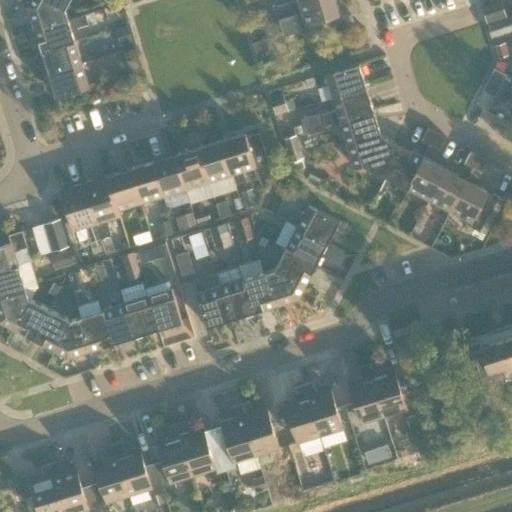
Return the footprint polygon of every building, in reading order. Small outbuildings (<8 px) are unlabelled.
[(68,16),(66,8),(49,0),(30,0),(28,5),(35,27),(68,16)] [(49,0),(66,8),(69,0),(49,0)] [(284,35),(309,28),(308,23),(340,13),(335,0),(299,0),(303,11),(279,18),(284,35)] [(500,0),(482,6),(488,23),(507,17),(501,0),(500,0)] [(42,50),(75,39),(72,28),(89,23),(86,13),(69,19),(68,16),(35,27),(42,50)] [(507,17),(488,23),(492,36),(511,30),(511,25),(509,16),(507,17)] [(113,28),(118,45),(133,40),(128,23),(113,28)] [(253,42),(259,63),(273,58),(266,38),(253,42)] [(49,72),(82,62),(75,39),(42,50),(49,72)] [(495,45),(499,57),(510,54),(506,42),(495,45)] [(143,69),(138,55),(127,59),(131,73),(143,69)] [(498,60),(495,66),(503,70),(507,62),(506,61),(498,60)] [(57,97),(90,86),(82,62),(49,72),(57,97)] [(334,97),(367,86),(360,62),(326,73),(334,97)] [(495,94),(507,72),(494,65),(483,88),(495,94)] [(329,123),(341,120),(374,109),(367,86),(334,97),(336,104),(325,108),(329,123)] [(511,99),(509,94),(504,91),(500,100),(508,104),(511,99)] [(276,114),(289,110),(283,92),(270,96),(276,114)] [(365,164),(382,134),(374,109),(341,120),(355,167),(365,164)] [(317,113),(301,118),(305,130),(321,125),(317,113)] [(431,144),(437,132),(428,127),(421,140),(431,144)] [(246,132),(222,139),(232,173),(255,166),(256,169),(270,165),(260,132),(247,136),(246,132)] [(437,132),(431,144),(440,149),(446,137),(437,132)] [(283,138),(291,160),(304,156),(296,134),(283,138)] [(387,176),(403,145),(382,134),(365,164),(387,176)] [(209,180),(232,173),(222,139),(199,147),(209,180)] [(408,187),(424,156),(403,145),(387,176),(408,187)] [(186,187),(209,180),(199,147),(176,154),(186,187)] [(473,166),(480,154),(471,149),(464,162),(473,166)] [(164,194),(186,187),(176,154),(153,161),(164,194)] [(480,154),(473,166),(482,171),(489,159),(480,154)] [(429,198),(445,167),(424,156),(408,187),(429,198)] [(141,201),(164,194),(153,161),(130,168),(141,201)] [(450,209),(467,179),(445,167),(429,198),(450,209)] [(118,208),(119,208),(141,201),(130,168),(107,175),(118,208)] [(322,178),(310,171),(306,179),(317,186),(322,178)] [(121,215),(119,208),(118,208),(107,175),(84,182),(101,237),(112,234),(107,219),(121,215)] [(473,221),(489,190),(467,179),(450,209),(473,221)] [(91,241),(101,237),(84,182),(60,190),(73,230),(86,226),(91,241)] [(240,191),(245,207),(258,203),(253,187),(240,191)] [(227,199),(216,202),(220,216),(231,212),(227,199)] [(328,242),(340,220),(309,203),(297,226),(328,242)] [(196,212),(198,221),(210,217),(208,208),(196,212)] [(486,233),(496,215),(483,208),(473,227),(486,233)] [(175,216),(178,227),(196,222),(192,210),(175,216)] [(235,219),(242,238),(254,235),(248,215),(235,219)] [(69,245),(61,217),(44,222),(52,250),(69,245)] [(173,229),(170,218),(158,221),(161,232),(173,229)] [(210,227),(216,247),(233,242),(226,222),(210,227)] [(259,232),(270,238),(275,227),(265,222),(259,232)] [(317,263),(328,242),(297,226),(286,247),(317,263)] [(152,239),(149,229),(131,235),(134,245),(152,239)] [(0,271),(20,265),(15,250),(28,246),(23,230),(9,234),(11,241),(0,244),(0,271)] [(189,234),(194,249),(207,245),(202,230),(189,234)] [(269,247),(273,240),(256,232),(255,233),(259,241),(259,243),(269,247)] [(94,253),(104,250),(101,238),(90,241),(94,253)] [(168,254),(164,243),(153,246),(156,257),(168,254)] [(71,247),(51,254),(55,267),(75,260),(71,247)] [(306,284),(317,263),(286,247),(275,268),(306,284)] [(142,274),(134,250),(121,254),(129,278),(142,274)] [(176,254),(184,281),(196,277),(188,250),(176,254)] [(0,296),(27,288),(38,285),(31,262),(20,265),(0,271),(0,296)] [(75,271),(78,280),(89,277),(86,267),(75,271)] [(299,297),(306,284),(275,268),(267,271),(277,304),(299,297)] [(254,311),(277,304),(267,271),(244,278),(254,311)] [(232,318),(254,311),(244,278),(221,285),(232,318)] [(49,290),(55,293),(60,285),(54,281),(49,290)] [(207,326),(232,318),(221,285),(197,292),(207,326)] [(159,328),(183,321),(172,287),(149,295),(159,328)] [(13,327),(29,296),(27,288),(0,296),(0,319),(0,320),(13,327)] [(136,335),(159,328),(149,295),(126,302),(136,335)] [(34,338),(50,307),(29,296),(13,327),(34,338)] [(93,312),(88,296),(77,299),(82,315),(80,316),(90,349),(113,342),(103,309),(93,312)] [(113,342),(136,335),(126,302),(103,309),(113,342)] [(55,349),(72,318),(50,307),(34,338),(55,349)] [(68,356),(90,349),(80,316),(72,318),(55,349),(68,356)] [(511,324),(469,337),(481,378),(500,372),(503,379),(511,375),(511,324)] [(368,364),(384,415),(407,408),(394,367),(380,371),(377,361),(368,364)] [(362,422),(384,415),(368,364),(359,366),(363,377),(349,381),(359,415),(362,422)] [(305,383),(321,435),(344,428),(331,387),(317,391),(314,380),(305,383)] [(298,442),(321,435),(305,383),(296,386),(299,396),(285,401),(298,442)] [(241,403),(257,455),(280,448),(267,407),(254,411),(250,400),(241,403)] [(234,462),(257,455),(241,403),(232,406),(236,416),(222,421),(234,462)] [(407,416),(414,439),(426,436),(418,413),(407,416)] [(178,423),(194,475),(216,468),(204,427),(190,431),(187,420),(178,423)] [(175,481),(194,475),(178,423),(169,426),(172,436),(158,440),(164,459),(155,462),(164,491),(177,487),(175,481)] [(164,491),(155,462),(146,465),(140,446),(126,450),(123,440),(114,443),(130,495),(149,489),(151,495),(164,491)] [(108,501),(130,495),(114,443),(105,446),(108,456),(94,460),(101,481),(92,484),(100,511),(105,511),(111,510),(108,501)] [(391,455),(388,443),(377,447),(381,458),(391,455)] [(100,511),(92,484),(83,487),(76,466),(62,470),(59,460),(50,463),(65,511),(74,511),(88,508),(89,511),(100,511)] [(40,511),(65,511),(50,463),(41,465),(45,476),(31,480),(40,511)] [(267,487),(263,474),(252,478),(256,491),(267,487)] [(28,482),(16,487),(19,497),(32,492),(28,482)] [(225,505),(227,511),(239,511),(240,511),(237,501),(225,505)]
